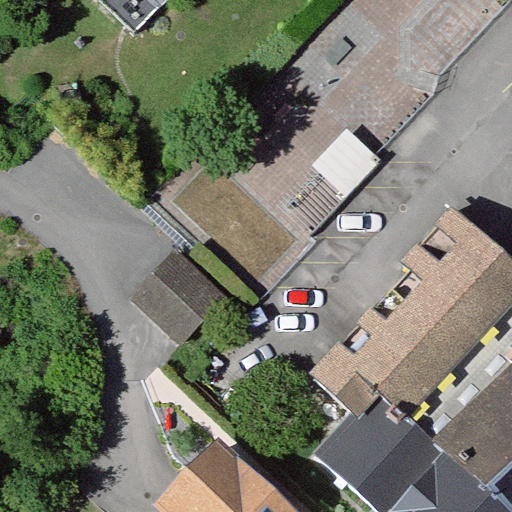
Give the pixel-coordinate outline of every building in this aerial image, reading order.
[(179,0),(105,0),(145,37),(179,0)] [(352,188),(382,155),(353,128),(322,161),(352,188)] [(412,452),(511,355),(511,295),(447,230),(393,286),(404,295),(303,398),(354,450),(379,422),(412,452)] [(219,312),(174,270),(130,317),(175,359),(219,312)] [(511,511),(511,355),(412,452),(470,511),(511,511)] [(262,511),(198,448),(138,508),(142,511),(262,511)]
